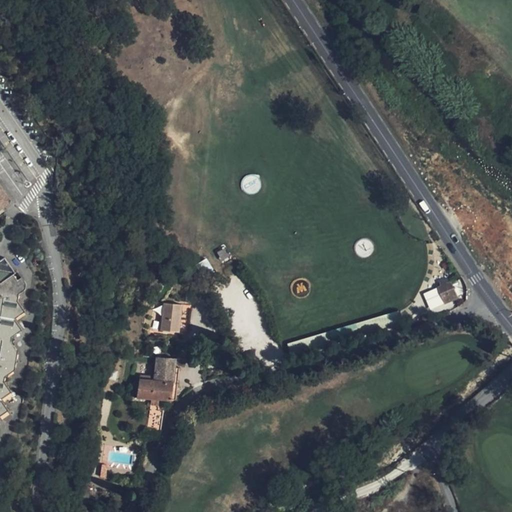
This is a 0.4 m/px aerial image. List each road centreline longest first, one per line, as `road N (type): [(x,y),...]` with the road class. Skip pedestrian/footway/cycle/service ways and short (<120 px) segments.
road 1 (unclassified): [(134,511),(175,418),(199,395),(496,306)]
road 2 (residential): [(0,107),(43,173),(40,211),(61,306),(33,511)]
road 3 (tertiary): [(294,0),(496,306)]
road 4 (unclassified): [(453,511),(430,447),(511,379)]
